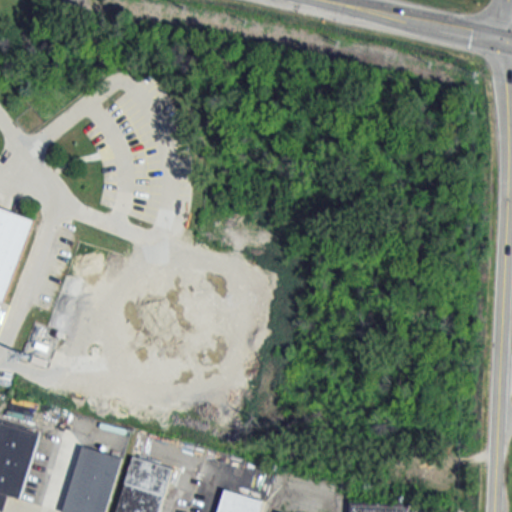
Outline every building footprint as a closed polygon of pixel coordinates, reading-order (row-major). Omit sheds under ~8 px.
[(0,300),(2,301),(29,217),(0,207),(0,300)] [(36,434),(0,424),(0,510),(2,511),(5,495),(20,499),(36,434)] [(60,511),(104,511),(118,458),(78,447),(60,511)] [(158,511),(170,468),(128,457),(113,511),(158,511)] [(214,511),(257,511),(260,501),(220,491),(214,511)] [(405,511),(406,505),(347,503),(347,511),(405,511)]
